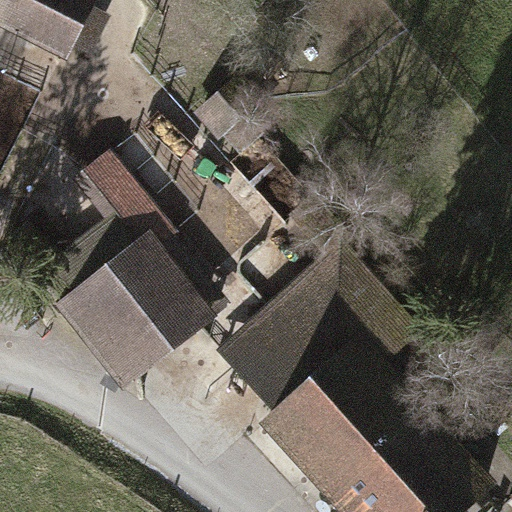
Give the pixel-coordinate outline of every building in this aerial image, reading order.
[(0,0),(0,9),(65,42),(85,0),(0,0)] [(201,79),(223,105),(262,73),(240,47),(201,79)] [(40,225),(24,239),(61,281),(144,210),(218,296),(240,277),(183,212),(157,182),(136,158),(114,132),(78,163),(112,203),(60,248),(40,225)] [(268,285),(222,327),(273,384),(397,273),(316,185),(293,205),(322,238),(268,285)] [(61,281),(135,367),(205,307),(218,296),(144,210),(61,281)] [(367,511),(442,511),(497,464),(387,341),(426,306),(397,273),(273,384),(262,394),(367,511)]
